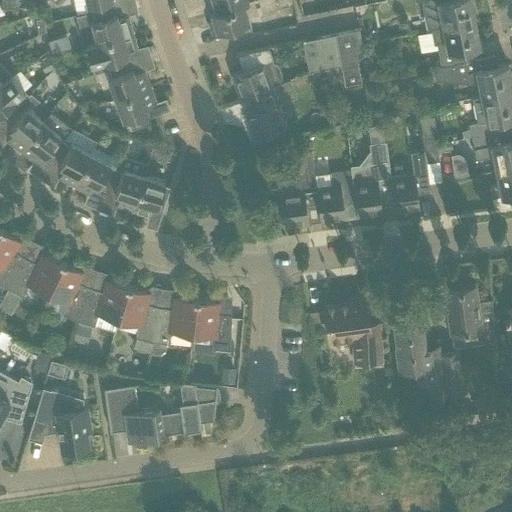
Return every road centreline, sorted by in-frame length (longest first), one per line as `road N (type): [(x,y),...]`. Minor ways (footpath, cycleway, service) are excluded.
road 1 (residential): [(270,268),(260,427),(244,446),(0,478)]
road 2 (residential): [(270,268),(511,231)]
road 3 (residential): [(0,182),(137,252),(205,261)]
road 4 (residential): [(205,261),(212,178),(172,58)]
road 5 (unclassified): [(172,58),(357,15)]
